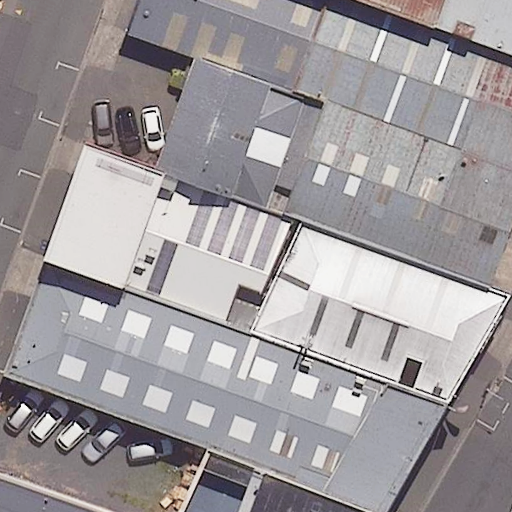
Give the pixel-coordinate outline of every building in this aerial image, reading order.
[(389,0),(351,106),(312,212),(505,282),(511,264),(511,39),(446,16),(401,0),(389,0)] [(401,0),(446,16),(452,0),(401,0)] [(511,0),(452,0),(446,16),(511,39),(511,0)] [(171,161),(312,212),(351,106),(210,54),(171,161)] [(55,252),(269,329),(312,212),(171,161),(98,135),(55,252)] [(269,329),(459,394),(511,299),(511,283),(505,282),(312,212),(269,329)] [(396,509),(459,394),(269,329),(55,252),(13,371),(208,441),(396,509)] [(394,511),(396,509),(208,441),(181,511),(394,511)] [(142,511),(0,460),(0,511),(142,511)]
